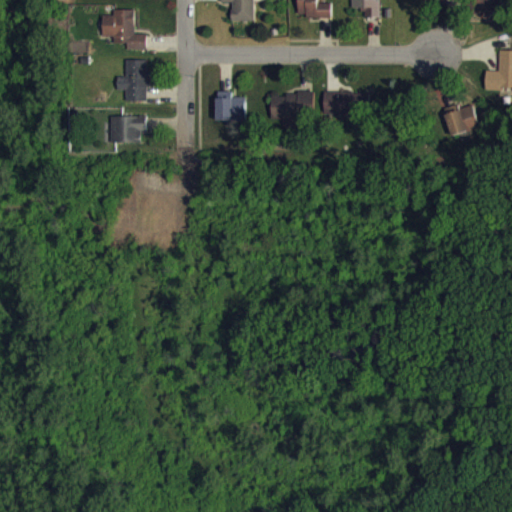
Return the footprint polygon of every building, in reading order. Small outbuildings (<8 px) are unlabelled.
[(222,0),(223,13),(233,13),(233,31),(256,31),(255,0),(222,0)] [(299,0),(300,24),(308,24),(308,28),(333,28),(333,13),(319,13),(318,0),(299,0)] [(378,28),(377,0),(353,0),(353,20),(366,20),(366,28),(378,28)] [(104,25),(105,47),(116,47),(116,53),(129,53),(129,60),(149,60),(148,44),(136,44),(136,20),(115,20),(115,25),(104,25)] [(486,99),(511,99),(511,60),(500,60),(500,81),(487,81),(486,99)] [(151,70),(128,70),(127,87),(119,87),(119,101),(128,101),(127,111),(150,112),(151,70)] [(247,131),(248,107),(234,107),(234,102),(218,102),(218,131),(247,131)] [(370,102),(326,102),(326,124),(353,124),(353,138),(370,138),(370,102)] [(273,130),(315,129),(314,104),(273,104),(273,130)] [(460,119),(459,114),(445,118),(453,147),(481,138),(474,115),(460,119)] [(113,126),(112,153),(143,153),(143,143),(148,143),(148,127),(113,126)]
